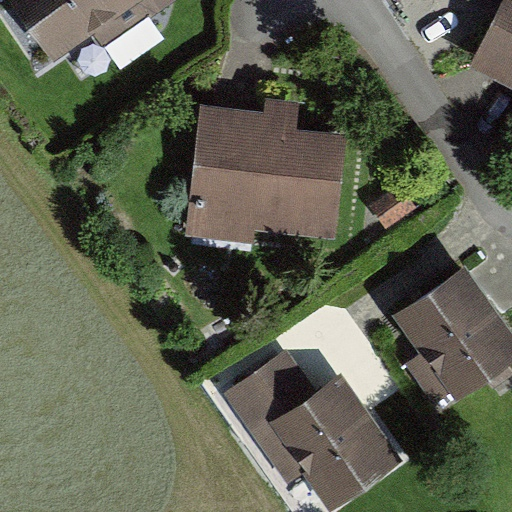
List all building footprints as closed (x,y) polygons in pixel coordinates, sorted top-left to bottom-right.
[(28,0),(77,68),(168,4),(168,3),(171,0),(28,0)] [(511,0),(501,0),(469,66),(511,87),(511,0)] [(355,104),(205,91),(193,223),(343,236),(355,104)] [(419,198),(402,174),(376,192),(393,216),(419,198)] [(511,358),(511,295),(478,243),(384,304),(447,401),(511,358)] [(319,377),(292,338),(233,379),(293,464),(303,458),(332,501),(410,448),(349,357),(319,377)]
